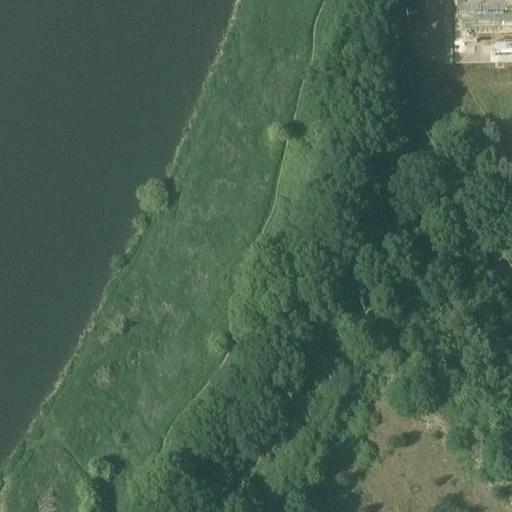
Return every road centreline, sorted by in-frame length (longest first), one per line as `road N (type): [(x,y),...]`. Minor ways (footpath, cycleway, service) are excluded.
road 1 (track): [(385,185),(315,350),(226,511)]
road 2 (track): [(511,286),(453,199),(418,170),(400,170),(385,185)]
